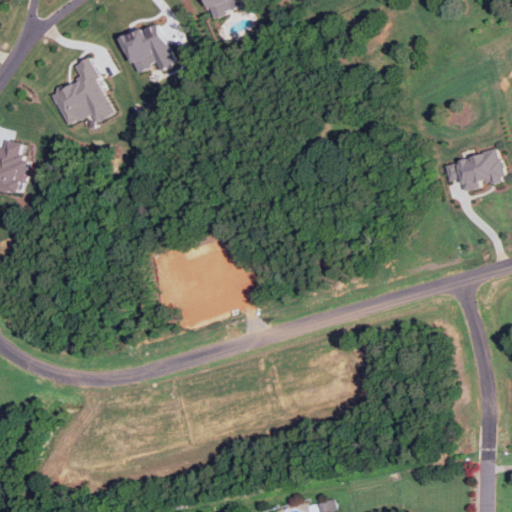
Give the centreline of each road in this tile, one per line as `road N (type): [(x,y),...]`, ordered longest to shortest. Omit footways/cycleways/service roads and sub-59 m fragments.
road 1 (residential): [(511,262),(104,378),(66,375),(0,341)]
road 2 (residential): [(462,276),(489,401),(486,511)]
